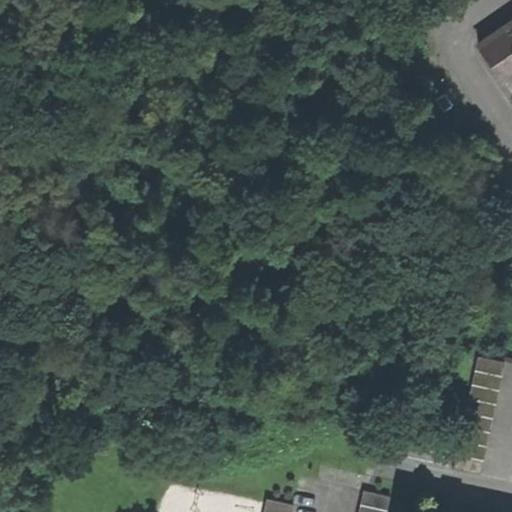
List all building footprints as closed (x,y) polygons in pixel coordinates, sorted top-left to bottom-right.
[(511,72),(511,17),(475,41),(501,79),(511,72)] [(448,93),(436,100),(444,112),(455,105),(448,93)] [(477,354),(452,466),(480,472),(505,360),(477,354)] [(362,488),(357,511),(386,511),(390,494),(362,488)] [(266,497),(262,511),(291,511),(294,503),(266,497)]
